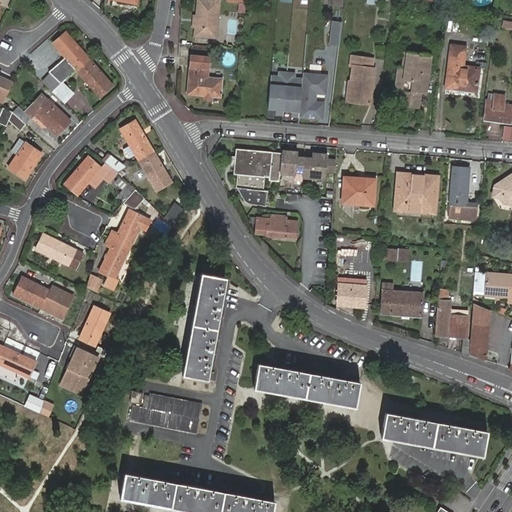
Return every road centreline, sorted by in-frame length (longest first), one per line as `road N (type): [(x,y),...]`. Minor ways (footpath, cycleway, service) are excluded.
road 1 (tertiary): [(511,392),(293,300),(230,231),(179,144)]
road 2 (residential): [(511,151),(207,128),(179,144)]
road 3 (residential): [(141,83),(90,125),(37,191)]
